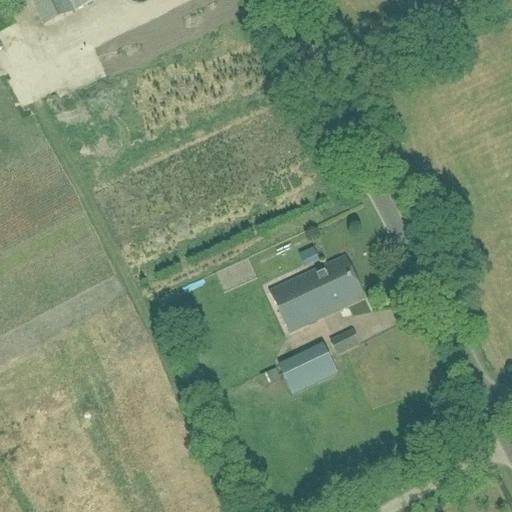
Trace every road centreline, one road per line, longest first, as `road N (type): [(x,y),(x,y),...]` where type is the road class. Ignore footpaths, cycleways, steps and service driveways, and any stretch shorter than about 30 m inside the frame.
road 1 (unclassified): [(511,450),(280,0)]
road 2 (track): [(386,511),(508,443)]
